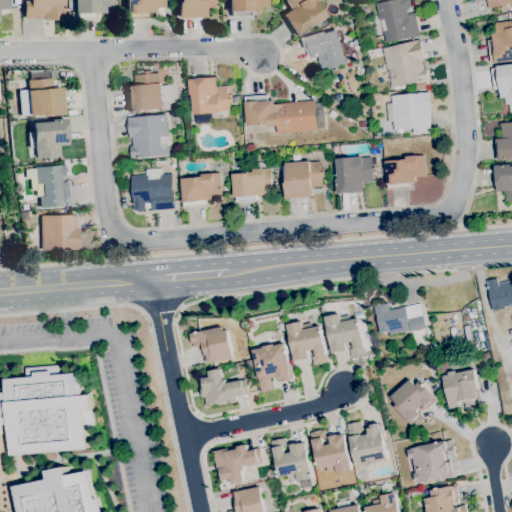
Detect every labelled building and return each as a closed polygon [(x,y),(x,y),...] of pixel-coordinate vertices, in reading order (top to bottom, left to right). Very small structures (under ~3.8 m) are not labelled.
[(0,0),(8,0),(9,9),(0,9),(0,0)] [(42,20),(42,18),(23,19),(23,1),(30,1),(29,0),(63,0),(64,20),(42,20)] [(75,19),(74,0),(112,0),(113,9),(106,9),(107,13),(96,13),(96,18),(75,19)] [(126,18),(125,0),(164,0),(165,8),(154,8),(155,13),(149,13),(149,18),(126,18)] [(177,18),(177,3),(179,3),(178,0),(214,0),(214,8),(204,9),(204,18),(177,18)] [(229,16),(229,12),(228,12),(227,0),(266,0),(267,7),(260,7),(260,11),(250,11),(250,16),(229,16)] [(296,37),(283,14),(289,10),(283,1),(284,0),(313,0),(314,1),(315,0),(325,17),(307,28),(309,30),(296,37)] [(386,43),(384,32),(387,31),(385,19),(380,21),(376,4),(393,0),(411,0),(413,7),(407,9),(408,14),(415,12),(421,36),(409,39),(409,38),(386,43)] [(498,10),(497,7),(489,9),(486,0),(481,0),(477,1),(476,0),(511,0),(511,3),(505,5),(506,8),(498,10)] [(511,60),(496,63),(496,62),(491,63),(488,41),(493,40),(491,24),(497,23),(496,16),(502,16),(503,22),(511,20),(511,60)] [(323,72),(322,70),(321,70),(318,60),(320,60),(319,57),(311,59),(305,39),(304,38),(317,34),(318,36),(337,30),(345,56),(343,56),(346,65),(323,72)] [(392,89),(390,79),(391,78),(389,69),(388,70),(383,48),(420,40),(425,60),(423,61),(425,69),(427,68),(430,80),(392,89)] [(370,60),(368,51),(379,48),(381,57),(370,60)] [(511,97),(501,99),(499,88),(494,89),(492,69),(497,69),(497,66),(511,64),(511,97)] [(26,89),(48,88),(47,71),(25,72),(26,89)] [(128,114),(125,87),(136,85),(134,76),(159,73),(160,83),(161,83),(162,86),(167,86),(169,99),(162,100),(163,108),(147,110),(147,112),(143,112),(128,114)] [(196,124),(195,115),(194,115),(193,99),(191,99),(191,95),(189,79),(208,78),(216,77),(217,87),(228,86),(230,111),(219,112),(220,118),(210,119),(211,123),(196,124)] [(44,117),(44,114),(27,116),(25,91),(31,90),(30,80),(50,78),(51,88),(61,87),(63,114),(49,116),(44,117)] [(414,134),(414,132),(414,133),(413,128),(401,130),(401,132),(397,133),(397,130),(394,130),(394,121),(388,122),(387,104),(392,103),(391,96),(417,93),(430,92),(432,113),(430,114),(431,133),(414,134)] [(277,134),(277,127),(268,127),(268,124),(247,126),(246,103),(246,97),(268,95),(268,101),(274,100),(275,105),(285,104),(285,103),(315,101),(317,131),(277,134)] [(333,119),(328,115),(331,110),(337,114),(333,119)] [(131,159),(130,146),(133,146),(133,138),(130,138),(129,118),(167,115),(168,136),(167,136),(167,145),(169,145),(170,156),(140,157),(140,159),(131,159)] [(42,162),(42,158),(34,159),(33,147),(27,148),(25,133),(31,132),(30,124),(50,122),(49,120),(65,118),(67,145),(58,146),(59,157),(50,158),(50,161),(42,162)] [(511,160),(498,162),(496,139),(503,139),(502,123),(511,122),(511,160)] [(286,200),(284,184),(285,184),(285,182),(283,182),(281,166),(285,166),(285,163),(294,162),(293,155),(299,154),(300,162),(311,161),(311,163),(320,162),(323,186),(313,187),(314,196),(286,200)] [(389,190),(386,162),(407,159),(406,157),(418,156),(424,155),(426,177),(417,178),(417,182),(410,183),(411,187),(389,190)] [(337,195),(336,179),(338,179),(336,159),(363,157),(372,157),(374,182),(362,183),(363,192),(337,195)] [(38,208),(36,196),(35,196),(33,184),(34,184),(32,167),(67,164),(68,176),(62,177),(63,183),(70,182),(72,205),(38,208)] [(511,202),(507,202),(506,192),(497,192),(495,165),(510,164),(510,166),(511,165),(511,202)] [(237,202),(237,197),(234,198),(232,173),(253,172),(253,170),(264,169),(272,168),(273,190),(266,191),(266,195),(256,196),(256,201),(237,202)] [(146,170),(162,169),(162,175),(173,174),(176,209),(152,211),(152,210),(148,211),(147,204),(146,204),(146,209),(143,210),(142,210),(142,211),(141,211),(140,211),(139,211),(138,211),(137,211),(137,210),(135,211),(134,206),(125,208),(124,201),(133,199),(133,200),(136,200),(131,176),(146,175),(146,170)] [(184,207),(184,203),(183,203),(181,179),(202,177),(201,175),(213,173),(213,174),(220,173),(222,194),(212,195),(212,200),(206,200),(206,205),(184,207)] [(71,250),(70,250),(39,251),(38,216),(75,215),(75,228),(77,228),(78,250),(71,250)] [(493,311),(487,281),(497,279),(498,284),(511,281),(511,306),(504,308),(505,309),(493,311)] [(390,336),(389,331),(380,333),(379,329),(380,329),(377,315),(374,305),(387,302),(389,310),(420,304),(426,328),(411,331),(410,330),(390,336)] [(351,358),(350,349),(354,348),(352,342),(346,343),(348,350),(339,352),(338,352),(332,353),(327,326),(326,326),(325,319),(325,317),(339,314),(340,317),(349,315),(350,320),(358,319),(359,323),(360,323),(360,325),(359,325),(364,348),(366,355),(351,358)] [(314,365),(312,357),(316,356),(315,350),(308,351),(310,358),(301,360),(301,359),(295,360),(289,333),(288,333),(287,327),(288,327),(287,325),(302,322),(303,325),(311,323),(312,328),(320,326),(321,331),(322,330),(322,333),(326,356),(328,363),(314,365)] [(208,363),(207,356),(204,357),(201,346),(194,348),(193,344),(192,344),(190,334),(195,333),(195,332),(197,332),(222,327),(223,331),(227,330),(233,358),(208,363)] [(467,345),(465,331),(473,329),(475,343),(467,345)] [(262,393),(260,385),(260,386),(259,379),(253,350),(263,348),(263,347),(274,345),(274,346),(285,344),(286,351),(287,350),(287,353),(291,372),(290,372),(292,381),(283,382),(282,381),(278,382),(278,381),(277,376),(278,376),(277,376),(271,377),(271,382),(274,381),(275,390),(272,390),(273,391),(262,393)] [(486,361),(483,360),(482,357),(484,354),(486,353),(490,355),(490,358),(489,361),(486,361)] [(437,374),(435,364),(446,361),(447,368),(445,373),(437,374)] [(0,388),(2,388),(2,393),(6,393),(4,379),(26,377),(26,369),(58,366),(58,375),(80,373),(82,396),(90,396),(93,430),(85,431),(86,450),(11,456),(8,426),(5,426),(6,434),(0,434),(0,388)] [(208,406),(206,398),(203,398),(201,389),(204,388),(202,379),(210,377),(208,372),(221,369),(223,380),(226,379),(227,383),(242,380),(242,381),(246,380),(249,394),(237,397),(238,402),(229,404),(228,401),(226,402),(226,403),(225,404),(219,406),(217,404),(208,406)] [(450,409),(443,376),(448,375),(448,373),(456,371),(456,373),(474,369),(478,390),(475,391),(475,392),(479,391),(482,405),(465,409),(463,403),(460,403),(461,407),(450,409)] [(415,429),(395,407),(398,405),(391,397),(410,380),(415,386),(420,381),(424,385),(425,384),(427,386),(426,386),(435,396),(438,400),(426,410),(423,406),(417,411),(420,415),(421,414),(426,419),(422,422),(422,423),(415,429)] [(511,415),(504,416),(503,406),(511,405),(511,415)] [(356,468),(349,436),(350,436),(347,425),(361,422),(363,434),(361,435),(361,436),(368,434),(367,429),(370,428),(370,426),(380,423),(387,460),(377,462),(378,463),(371,465),(371,466),(364,468),(364,467),(356,468)] [(337,474),(336,470),(328,472),(327,468),(319,469),(311,433),(314,433),(314,432),(322,430),(322,431),(325,430),(327,439),(323,439),(324,446),(331,444),(329,437),(338,435),(338,436),(344,434),(352,470),(337,474)] [(298,482),(297,479),(289,481),(288,476),(279,478),(273,448),(272,441),(286,438),(288,446),(284,447),(285,454),(292,452),(290,445),(297,443),(297,445),(305,443),(311,472),(310,472),(311,476),(312,476),(313,479),(298,482)] [(418,484),(418,481),(416,482),(414,474),(416,473),(413,458),(410,459),(408,450),(410,450),(410,449),(446,441),(447,447),(453,445),(455,454),(445,457),(446,462),(447,462),(450,472),(448,473),(448,475),(441,476),(442,479),(425,483),(418,484)] [(232,485),(231,479),(223,481),(220,471),(218,471),(214,452),(228,449),(229,451),(238,449),(237,447),(247,445),(248,451),(256,450),(256,449),(260,448),(263,463),(257,464),(245,467),(246,471),(242,471),(244,482),(232,485)] [(18,511),(13,487),(48,480),(46,471),(64,468),(66,476),(88,471),(94,500),(99,499),(101,511),(18,511)] [(427,511),(427,510),(428,509),(426,502),(425,502),(425,499),(432,498),(431,491),(436,490),(435,488),(438,488),(439,489),(452,486),(457,485),(460,501),(454,502),(455,507),(466,505),(467,511),(427,511)] [(228,511),(235,510),(233,500),(236,499),(235,492),(260,487),(265,511),(228,511)] [(365,511),(365,508),(373,506),(372,501),(381,499),(380,496),(395,493),(399,511),(365,511)]
